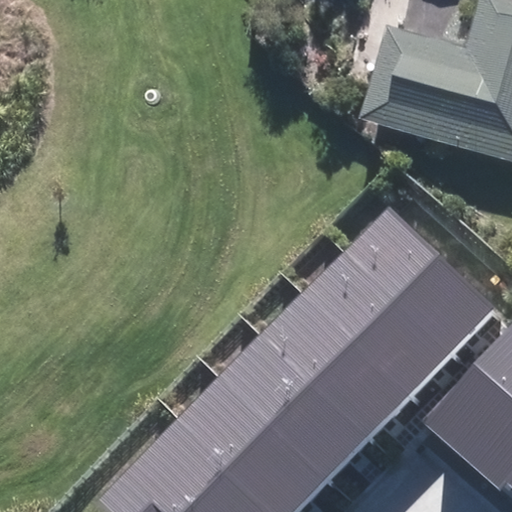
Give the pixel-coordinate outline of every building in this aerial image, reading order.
[(392,39),(366,131),(511,171),(511,7),(486,0),(483,0),(466,60),(392,39)] [(504,321),(395,223),(356,265),(465,363),(504,321)] [(465,363),(356,265),(317,307),(425,405),(465,363)] [(425,405),(317,307),(274,350),(382,449),(425,405)] [(382,449),(274,350),(233,393),(344,491),(382,449)] [(482,484),(511,450),(511,353),(434,440),(482,484)] [(324,511),(344,491),(233,393),(194,434),(279,511),(324,511)] [(279,511),(194,434),(114,511),(279,511)] [(511,450),(482,484),(510,508),(511,505),(511,450)]
